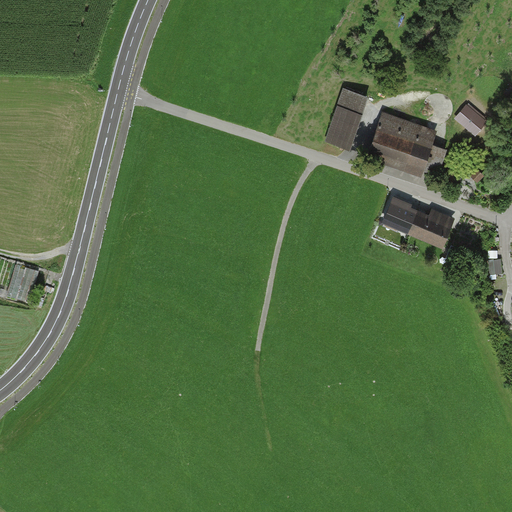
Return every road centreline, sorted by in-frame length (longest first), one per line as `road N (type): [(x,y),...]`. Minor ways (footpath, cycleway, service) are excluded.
road 1 (secondary): [(148,0),(62,308),(39,351),(0,390)]
road 2 (track): [(317,157),(284,224),(257,351)]
